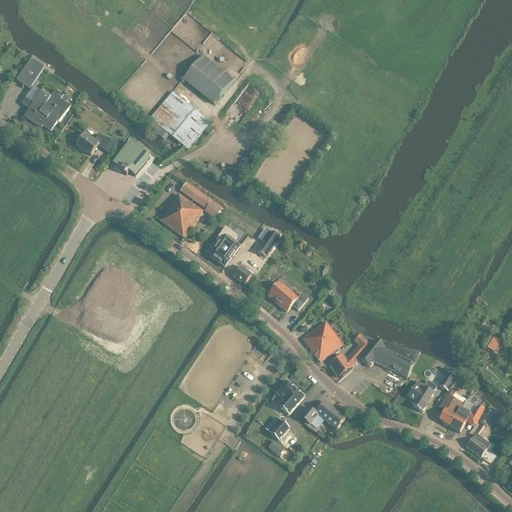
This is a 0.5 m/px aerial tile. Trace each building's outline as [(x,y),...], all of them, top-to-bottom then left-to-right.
[(215,104),(233,82),(203,57),(184,79),(215,104)] [(32,59),(30,61),(17,80),(30,89),(45,68),(32,59)] [(32,87),(21,104),(28,108),(23,116),(40,128),(41,126),(49,132),(57,122),(58,123),(67,111),(69,107),(60,100),(62,96),(54,90),(48,98),(39,92),(32,87)] [(153,121),(148,127),(167,142),(171,136),(188,149),(211,123),(173,92),(150,119),(153,121)] [(83,94),(77,103),(77,104),(74,108),(76,109),(79,105),(85,96),(83,94)] [(105,150),(111,142),(99,134),(95,140),(85,133),(77,145),(92,156),(98,146),(105,150)] [(111,142),(105,150),(110,154),(119,142),(113,138),(111,142)] [(131,142),(114,163),(122,170),(122,171),(127,175),(129,172),(135,176),(150,158),(131,142)] [(188,183),(182,192),(206,209),(204,212),(215,220),(223,208),(207,197),(188,183)] [(179,195),(161,221),(184,238),(203,212),(179,195)] [(220,244),(210,256),(225,267),(240,247),(233,242),(237,236),(226,228),(216,241),(220,244)] [(276,235),(266,248),(271,252),(281,239),(276,235)] [(245,285),(253,275),(242,267),(234,276),(245,285)] [(321,299),(333,286),(328,282),(317,296),(321,299)] [(280,284),(269,297),(287,312),(292,306),(299,311),(308,300),(302,294),(298,299),(280,284)] [(320,363),(343,346),(326,323),(303,339),(320,363)] [(331,364),(340,377),(352,368),(371,345),(360,335),(356,340),(362,346),(348,363),(343,356),(331,364)] [(495,352),(502,341),(495,336),(487,348),(495,352)] [(376,341),(364,357),(362,361),(371,367),(374,362),(408,379),(421,353),(387,342),(385,347),(376,341)] [(487,354),(483,352),(483,351),(478,360),(484,364),(489,356),(489,355),(487,354)] [(448,373),(440,386),(448,392),(449,391),(457,378),(448,373)] [(457,378),(450,390),(453,392),(460,380),(457,378)] [(288,381),(276,394),(284,401),(279,406),(289,415),(297,406),(305,397),(305,396),(298,390),(300,389),(298,387),(297,387),(296,385),(294,387),(288,381)] [(436,387),(429,382),(426,386),(419,382),(415,388),(409,397),(416,401),(413,407),(423,412),(435,393),(433,392),(436,387)] [(449,392),(439,407),(446,411),(440,421),(450,427),(458,413),(463,405),(462,404),(452,399),(455,394),(449,391),(449,392)] [(309,407),(305,412),(305,419),(306,421),(307,422),(311,425),(318,415),(337,430),(346,418),(326,402),(323,405),(319,402),(312,410),(309,407)] [(458,413),(450,427),(461,432),(467,422),(466,422),(468,419),(470,420),(471,420),(477,424),(485,411),(478,407),(477,408),(467,402),(466,403),(465,406),(463,405),(458,413)] [(487,427),(494,416),(486,411),(480,422),(487,427)] [(282,422),(271,434),(279,441),(289,429),(282,422)] [(467,447),(481,458),(491,446),(476,434),(467,447)] [(286,450),(274,441),(269,448),(280,457),(286,450)]
